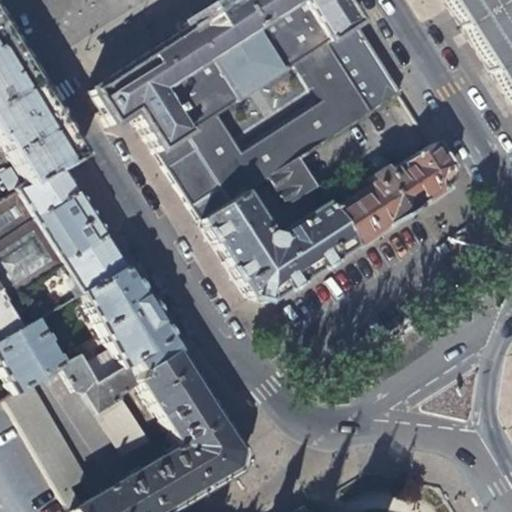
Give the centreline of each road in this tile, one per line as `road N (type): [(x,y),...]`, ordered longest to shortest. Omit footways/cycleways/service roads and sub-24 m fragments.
road 1 (residential): [(5,0),(237,368),(288,418),(323,432),(360,423)]
road 2 (residential): [(511,196),(387,0)]
road 3 (residential): [(360,423),(505,326)]
road 4 (residential): [(360,423),(482,445)]
road 5 (residential): [(482,445),(505,326)]
